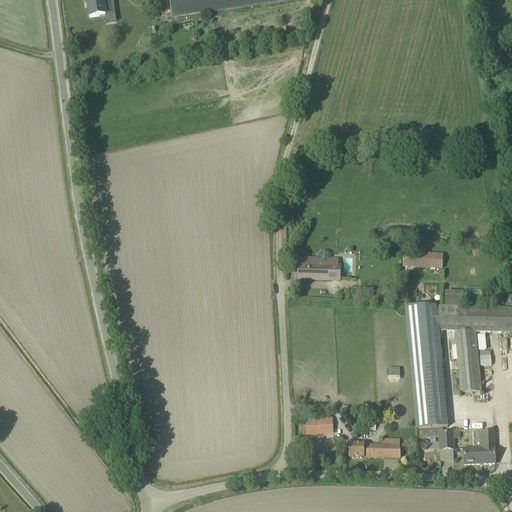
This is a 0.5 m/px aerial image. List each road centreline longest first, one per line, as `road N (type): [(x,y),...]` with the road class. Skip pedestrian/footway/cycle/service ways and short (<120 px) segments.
road 1 (unclassified): [(143,490),(85,232),(55,0)]
road 2 (unclassified): [(281,473),(279,200),(328,0)]
road 3 (unclassified): [(281,473),(455,481),(511,494)]
road 4 (unclassified): [(159,499),(281,473)]
